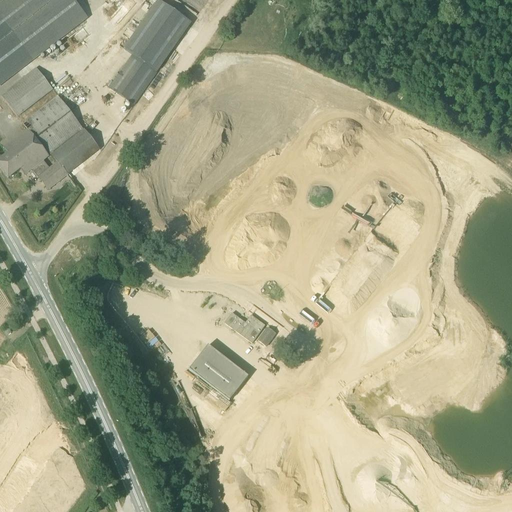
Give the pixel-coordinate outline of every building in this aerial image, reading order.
[(0,84),(87,18),(73,0),(7,0),(0,6),(0,84)] [(190,25),(158,2),(123,51),(132,57),(109,90),(133,107),(190,25)] [(36,69),(1,96),(17,117),(53,90),(36,69)] [(278,117),(284,107),(270,99),(264,109),(278,117)] [(82,130),(62,104),(4,148),(8,154),(0,160),(0,168),(8,179),(20,170),(24,175),(32,169),(48,190),(100,150),(84,131),(51,157),(58,165),(50,171),(42,161),(48,156),(58,149),(82,130)] [(161,222),(166,208),(150,203),(147,213),(143,212),(139,226),(149,229),(150,227),(144,224),(147,214),(152,215),(151,218),(161,222)] [(132,294),(127,307),(142,314),(148,301),(132,294)] [(232,315),(224,324),(252,344),(265,327),(251,316),(245,324),(232,315)] [(268,328),(257,342),(265,349),(276,335),(268,328)] [(208,346),(189,371),(229,402),(248,377),(208,346)]
